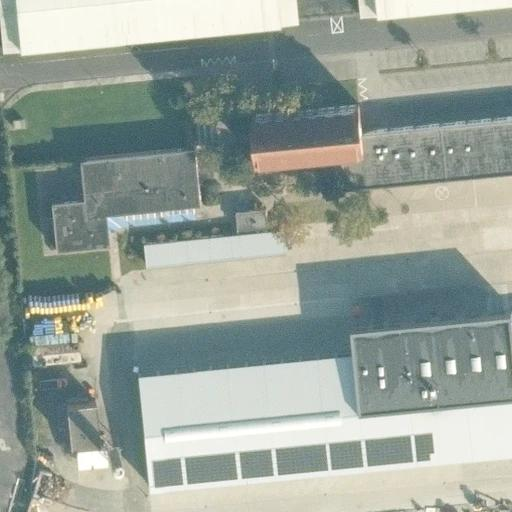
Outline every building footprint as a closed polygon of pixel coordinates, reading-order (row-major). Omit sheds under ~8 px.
[(296,0),(0,0),(0,19),(3,48),(298,19),(296,0)] [(358,0),(360,13),(497,0),(358,0)] [(360,105),(249,116),(253,164),(339,156),(342,187),(511,171),(511,114),(363,128),(360,105)] [(21,117),(10,118),(10,126),(22,126),(21,117)] [(78,198),(46,202),(51,249),(104,244),(101,213),(199,204),(193,147),(74,159),(78,198)] [(266,207),(236,209),(238,227),(267,224),(266,207)] [(354,351),(138,372),(149,484),(511,448),(511,306),(351,323),(354,351)] [(95,398),(65,401),(69,443),(99,440),(95,398)]
